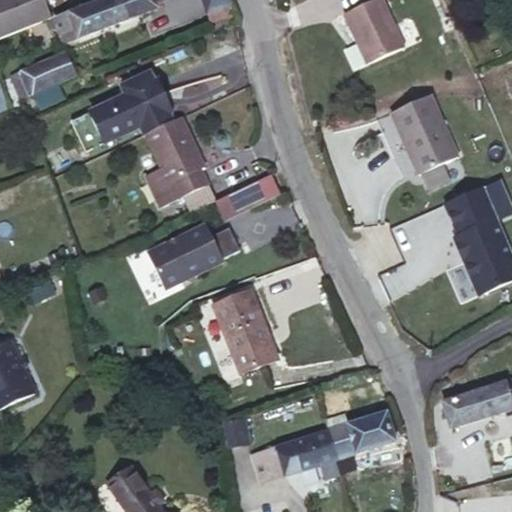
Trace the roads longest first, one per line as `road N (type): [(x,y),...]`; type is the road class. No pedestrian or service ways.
road 1 (residential): [(396,380),(323,227),(250,0)]
road 2 (residential): [(425,511),(423,461),(396,380)]
road 3 (residential): [(396,380),(511,322)]
